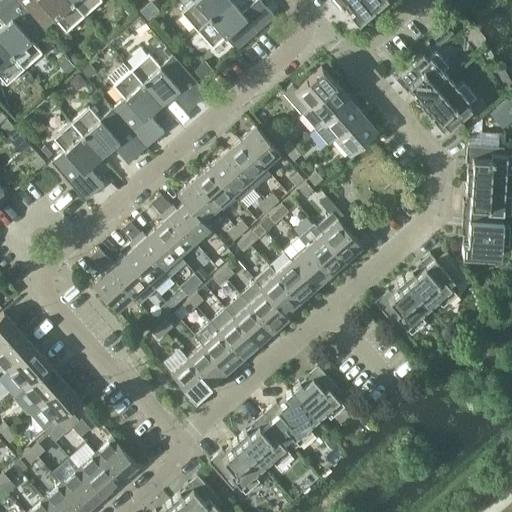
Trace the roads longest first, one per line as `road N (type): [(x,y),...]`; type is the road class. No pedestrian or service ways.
road 1 (residential): [(178,440),(45,299),(38,275),(318,27)]
road 2 (residential): [(178,440),(431,219),(441,190),(436,159),(352,63)]
